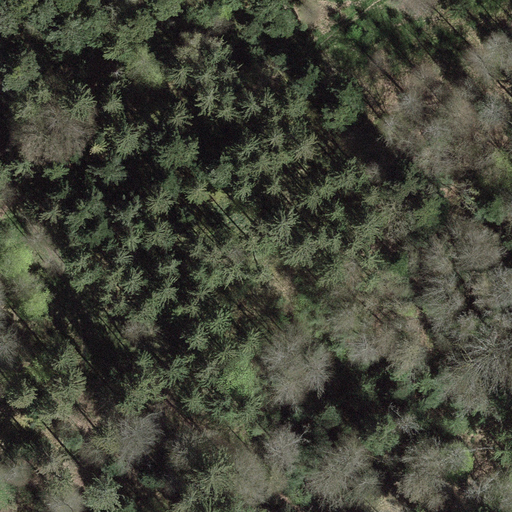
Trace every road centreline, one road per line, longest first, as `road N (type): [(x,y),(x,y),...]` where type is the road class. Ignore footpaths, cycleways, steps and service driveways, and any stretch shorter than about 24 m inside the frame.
road 1 (track): [(0,177),(293,511)]
road 2 (track): [(69,511),(98,291)]
